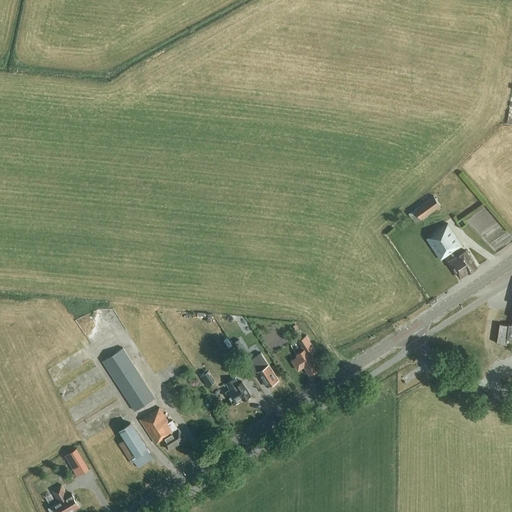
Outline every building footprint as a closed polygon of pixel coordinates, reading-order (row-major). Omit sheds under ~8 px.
[(408,214),(415,223),(439,206),(432,196),(408,214)] [(468,272),(477,267),(465,249),(461,252),(458,248),(462,245),(447,222),(425,238),(440,260),(451,252),(454,257),(449,261),(458,275),(462,276),(468,272)] [(145,318),(128,328),(157,374),(173,364),(145,318)] [(80,325),(83,335),(95,330),(91,321),(80,325)] [(506,339),(511,340),(511,325),(508,324),(508,326),(498,324),(496,343),(505,344),(506,339)] [(297,370),(304,366),(309,374),(319,368),(310,354),(316,350),(306,334),(297,340),(303,349),(296,354),(297,356),(291,360),(297,370)] [(239,353),(245,349),(241,343),(236,346),(238,347),(236,348),(239,353)] [(123,348),(102,361),(135,411),(155,398),(123,348)] [(252,376),(258,373),(267,386),(278,379),(261,352),(251,358),(245,349),(239,353),(245,362),(244,363),(252,376)] [(223,361),(228,370),(241,362),(235,353),(231,355),(229,352),(224,355),(226,359),(223,361)] [(68,359),(57,363),(60,370),(71,366),(68,359)] [(243,400),(251,395),(241,380),(238,382),(234,377),(225,383),(229,388),(225,391),(233,403),(242,398),(243,400)] [(71,378),(59,392),(64,396),(66,394),(70,397),(80,386),(71,378)] [(168,449),(185,438),(178,428),(177,428),(172,420),(169,422),(160,408),(140,420),(155,443),(161,439),(168,449)] [(152,458),(130,423),(120,429),(125,438),(118,442),(129,459),(131,458),(138,468),(152,458)] [(88,436),(92,429),(85,425),(81,433),(88,436)] [(88,469),(76,449),(69,453),(70,454),(65,457),(68,462),(73,459),(81,473),(88,469)] [(54,502),(59,511),(68,511),(79,506),(71,493),(67,495),(61,485),(52,490),(58,500),(54,502)]
